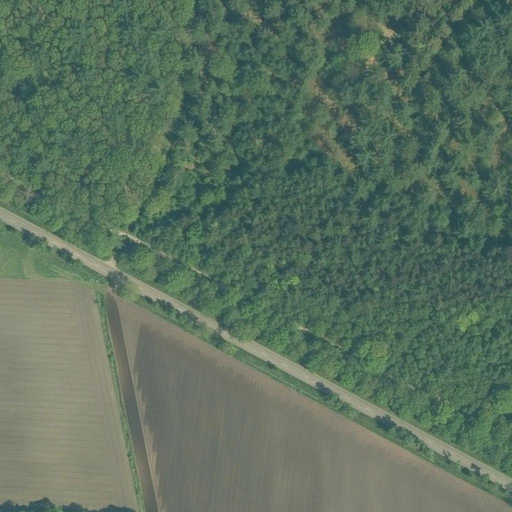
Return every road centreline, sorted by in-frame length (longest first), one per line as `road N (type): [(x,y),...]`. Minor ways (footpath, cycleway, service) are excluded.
road 1 (tertiary): [(511,485),(0,214)]
road 2 (track): [(125,238),(163,156),(192,0)]
